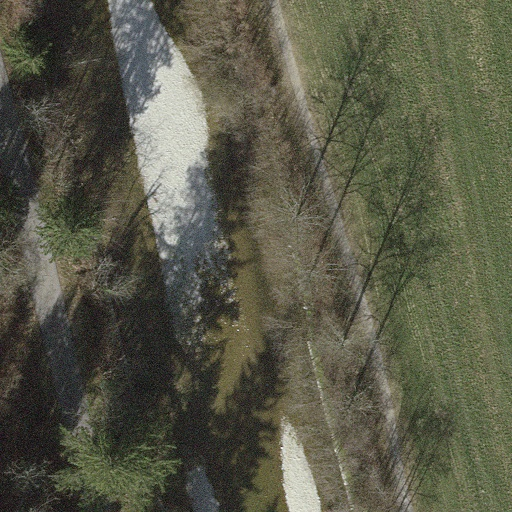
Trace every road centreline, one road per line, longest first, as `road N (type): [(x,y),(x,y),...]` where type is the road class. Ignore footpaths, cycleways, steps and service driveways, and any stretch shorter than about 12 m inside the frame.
road 1 (track): [(412,511),(388,384),(274,0)]
road 2 (track): [(0,123),(101,511)]
